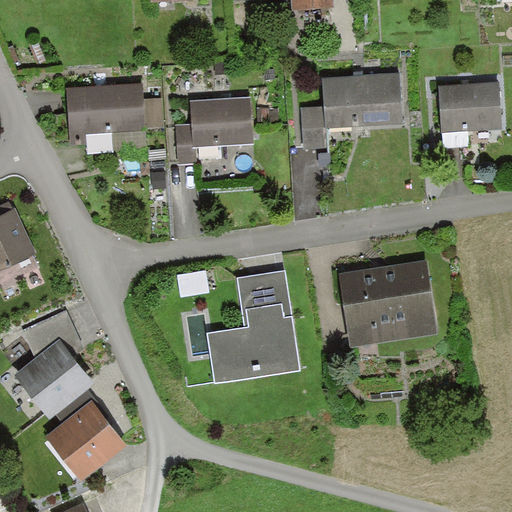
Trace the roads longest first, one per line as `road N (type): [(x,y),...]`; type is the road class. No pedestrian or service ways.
road 1 (residential): [(428,511),(203,451),(170,432),(153,412),(93,270)]
road 2 (residential): [(93,270),(148,255),(511,203)]
road 3 (residential): [(93,270),(23,142)]
